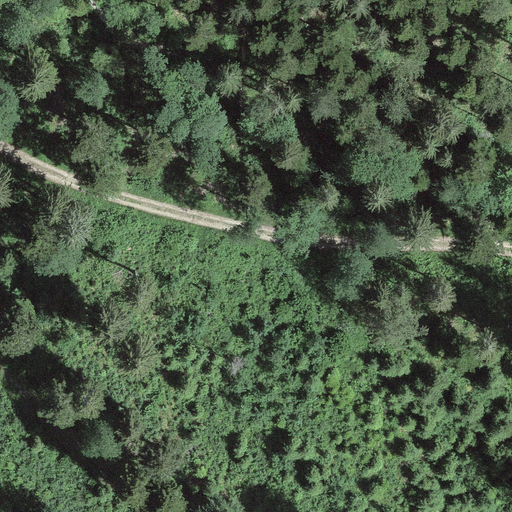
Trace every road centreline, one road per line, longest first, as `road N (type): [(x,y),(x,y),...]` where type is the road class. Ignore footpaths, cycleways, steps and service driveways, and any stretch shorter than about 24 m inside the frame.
road 1 (track): [(511,252),(270,237),(130,202),(0,147)]
road 2 (track): [(166,511),(124,483),(0,362)]
